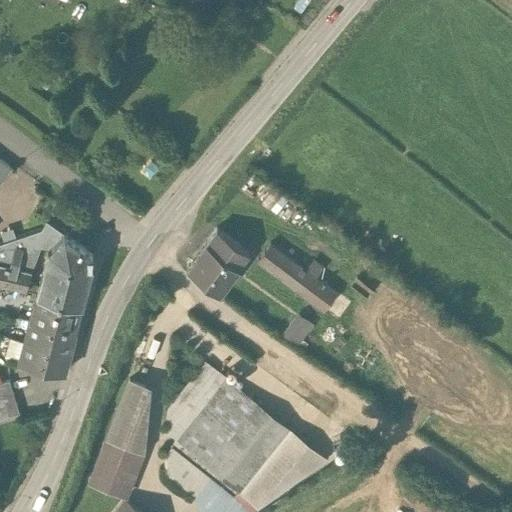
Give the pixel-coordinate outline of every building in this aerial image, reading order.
[(0,180),(12,165),(0,156),(0,180)] [(0,252),(37,239),(48,242),(65,230),(46,217),(40,226),(0,239),(0,252)] [(250,248),(212,219),(182,258),(220,287),(250,248)] [(81,299),(93,251),(65,230),(48,242),(36,287),(81,299)] [(336,287),(270,237),(254,258),(320,308),(336,287)] [(73,326),(81,299),(36,287),(28,314),(73,326)] [(314,321),(299,311),(284,333),(299,343),(314,321)] [(69,346),(73,326),(28,314),(22,334),(69,346)] [(64,368),(69,346),(22,334),(16,356),(64,368)] [(327,455),(203,358),(166,402),(163,433),(255,505),(327,455)] [(0,424),(21,418),(6,368),(0,370),(0,424)] [(147,378),(124,371),(86,482),(126,498),(145,449),(147,378)] [(144,511),(126,498),(114,511),(144,511)]
